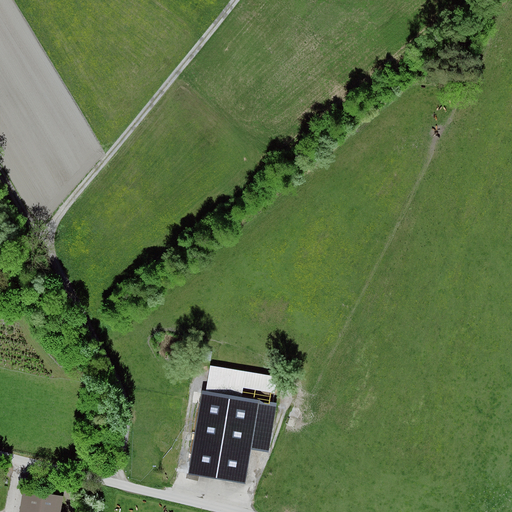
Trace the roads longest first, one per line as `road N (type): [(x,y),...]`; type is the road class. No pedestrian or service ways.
road 1 (track): [(110,484),(124,399),(0,171)]
road 2 (track): [(40,239),(237,0)]
road 3 (unclassified): [(0,455),(239,511)]
